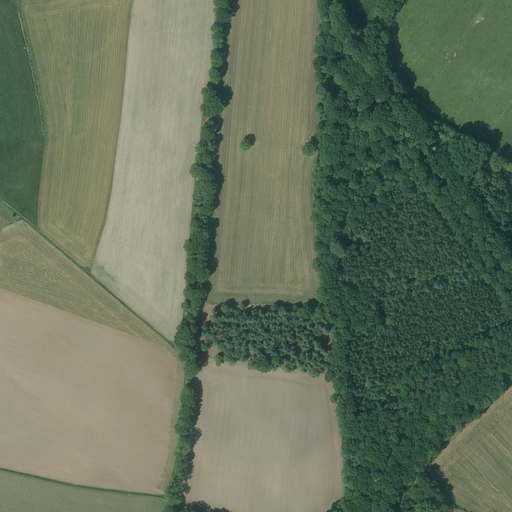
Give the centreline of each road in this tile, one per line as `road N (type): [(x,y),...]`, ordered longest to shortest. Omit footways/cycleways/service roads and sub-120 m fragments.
road 1 (unclassified): [(511,270),(341,0)]
road 2 (track): [(341,511),(511,339)]
